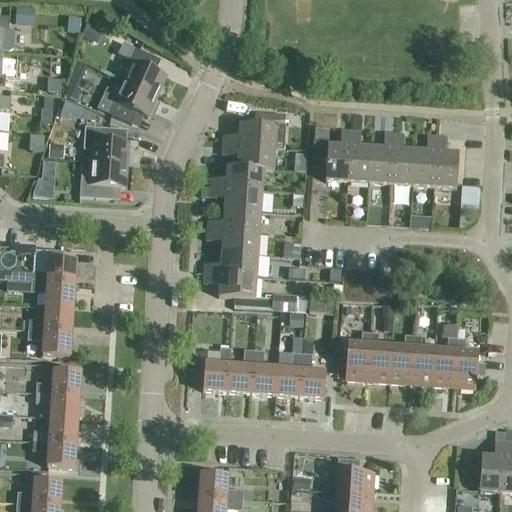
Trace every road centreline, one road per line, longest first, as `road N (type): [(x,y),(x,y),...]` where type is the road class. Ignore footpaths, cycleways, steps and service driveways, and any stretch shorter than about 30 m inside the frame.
road 1 (unclassified): [(419,450),(147,430)]
road 2 (unclassified): [(489,242),(495,114),(485,0)]
road 3 (residential): [(235,0),(216,75),(165,180),(161,228)]
road 4 (residential): [(161,228),(147,430)]
road 5 (unclassified): [(306,231),(489,242)]
road 6 (residential): [(161,228),(15,219),(0,206)]
